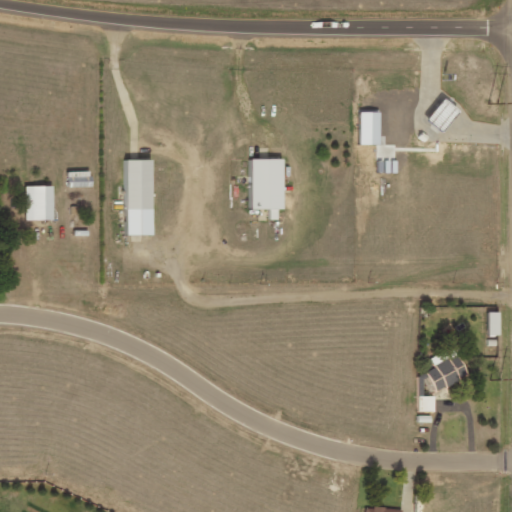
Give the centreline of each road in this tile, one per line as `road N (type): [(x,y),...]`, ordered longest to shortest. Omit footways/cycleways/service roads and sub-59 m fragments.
road 1 (residential): [(0,319),(113,338),(265,424),(327,447),(431,462),(511,461)]
road 2 (trunk): [(0,5),(214,27),(511,27)]
